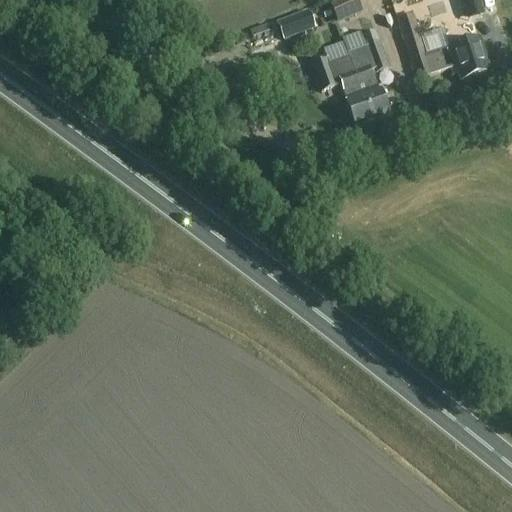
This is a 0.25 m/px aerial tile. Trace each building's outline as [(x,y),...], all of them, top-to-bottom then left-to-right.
[(338,27),(365,15),(358,0),(348,0),(330,9),(338,27)] [(406,14),(423,9),(420,0),(411,0),(402,2),(406,14)] [(460,0),(469,23),(485,17),(479,0),(460,0)] [(284,43),(315,31),(309,15),(278,27),(284,43)] [(414,17),(397,22),(415,80),(432,75),(414,17)] [(443,54),(427,59),(432,75),(448,70),(451,79),(456,77),(459,86),(488,77),(477,43),(465,47),(457,49),(443,54)] [(353,73),(371,126),(388,120),(379,94),(377,95),(371,79),(385,74),(376,48),(348,58),(349,60),(354,73),(353,73)] [(330,67),(329,65),(312,70),(322,97),(341,90),(348,107),(345,108),(354,132),(371,126),(353,73),(354,73),(349,60),(330,67)]
